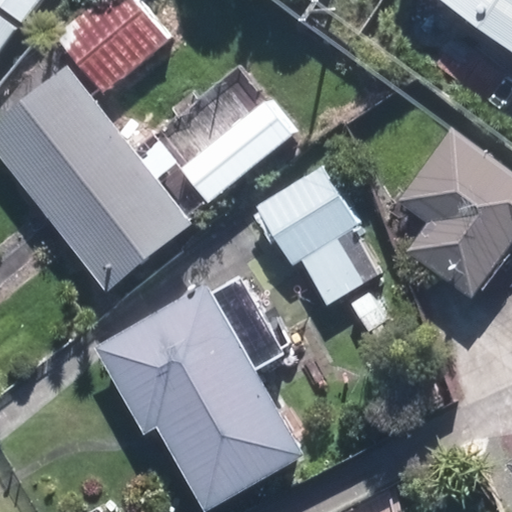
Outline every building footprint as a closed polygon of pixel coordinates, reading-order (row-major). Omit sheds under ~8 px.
[(46,0),(6,0),(30,20),(46,0)] [(113,91),(180,36),(149,0),(109,0),(66,35),(113,91)] [(79,62),(0,125),(0,138),(121,289),(207,220),(203,215),(223,199),(168,131),(148,147),(79,62)] [(387,172),(432,142),(408,106),(363,136),(387,172)] [(511,157),(465,123),(411,197),(438,217),(417,246),(484,295),(511,256),(511,157)] [(369,223),(332,162),(265,203),(302,264),(308,260),(335,303),(391,269),(365,226),(369,223)] [(223,287),(218,279),(108,344),(158,430),(170,423),(221,509),(320,452),(270,367),(298,350),(251,270),(223,287)]
